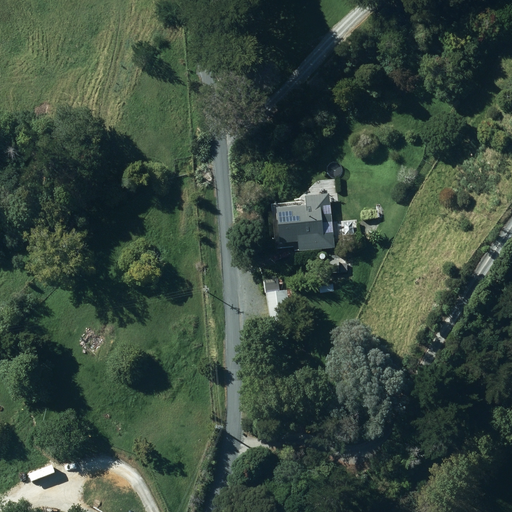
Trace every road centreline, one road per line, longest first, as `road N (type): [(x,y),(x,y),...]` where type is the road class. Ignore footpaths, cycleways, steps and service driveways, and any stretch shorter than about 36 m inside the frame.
road 1 (unclassified): [(192,0),(220,417),(182,511)]
road 2 (track): [(212,438),(295,434),(362,454),(380,444),(511,230)]
road 3 (unknown): [(201,130),(367,0)]
